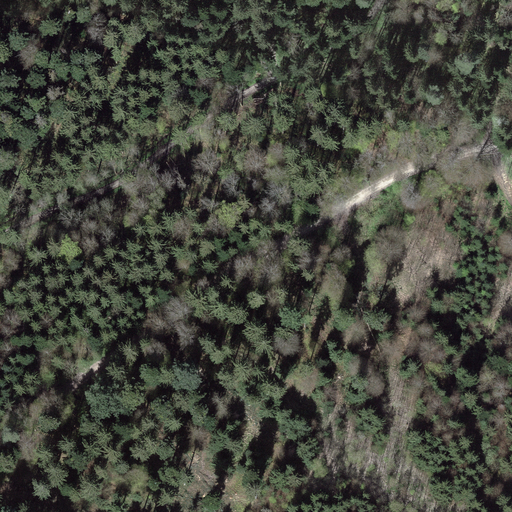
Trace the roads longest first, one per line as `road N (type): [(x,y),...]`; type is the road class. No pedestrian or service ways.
road 1 (unclassified): [(511,145),(403,172),(235,267),(0,445)]
road 2 (track): [(0,235),(124,180),(234,101),(354,30),(382,0)]
